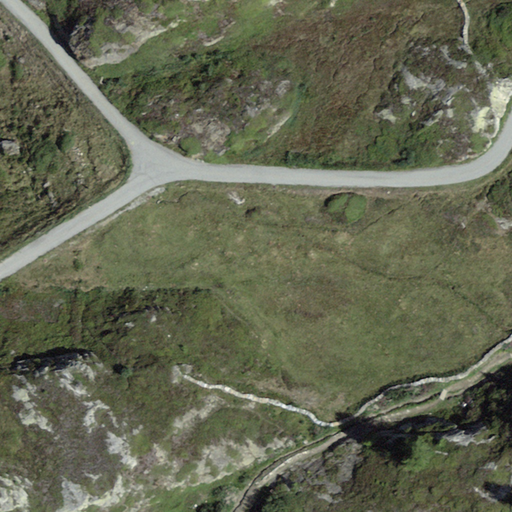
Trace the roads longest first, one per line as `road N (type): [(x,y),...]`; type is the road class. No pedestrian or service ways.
road 1 (residential): [(511,133),(488,163),(399,179),(163,166)]
road 2 (residential): [(163,166),(61,73),(4,0)]
road 3 (residential): [(163,166),(0,272)]
